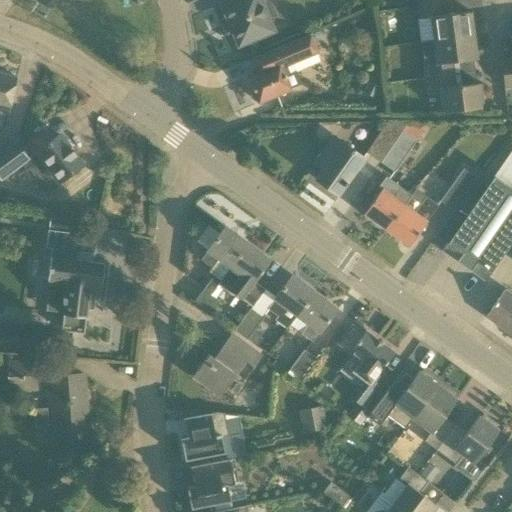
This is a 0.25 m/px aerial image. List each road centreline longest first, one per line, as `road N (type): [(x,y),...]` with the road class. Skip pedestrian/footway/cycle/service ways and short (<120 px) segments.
road 1 (residential): [(511,387),(193,153)]
road 2 (residential): [(145,462),(173,182),(193,153)]
road 3 (unclassified): [(142,115),(78,65),(0,31)]
road 4 (residential): [(21,511),(86,473),(145,462)]
road 5 (unclassified): [(142,115),(171,75),(178,35),(168,0)]
